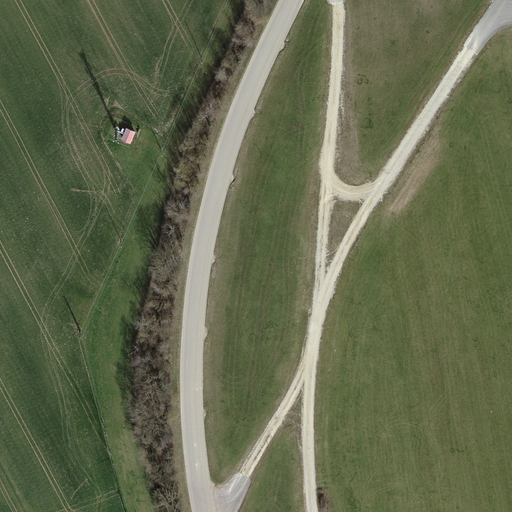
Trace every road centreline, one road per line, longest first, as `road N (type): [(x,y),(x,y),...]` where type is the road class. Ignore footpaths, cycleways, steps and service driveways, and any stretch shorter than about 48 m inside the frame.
road 1 (track): [(212,511),(309,366),(337,0)]
road 2 (track): [(327,184),(375,192),(505,0)]
road 3 (track): [(309,366),(312,511)]
road 4 (track): [(375,192),(319,305)]
